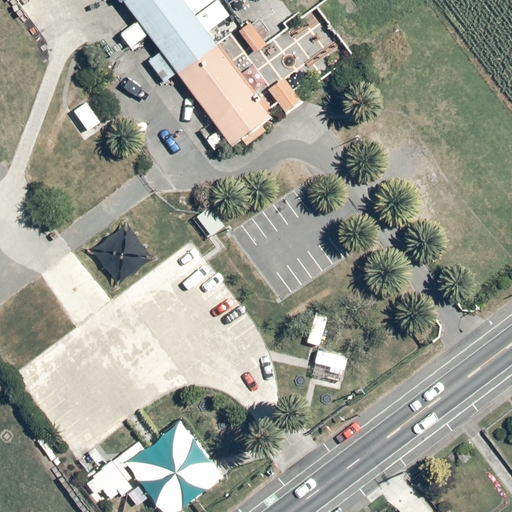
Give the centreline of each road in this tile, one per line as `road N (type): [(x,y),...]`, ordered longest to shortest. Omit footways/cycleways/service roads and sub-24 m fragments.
road 1 (unknown): [(347,187),(301,145),(174,149),(126,128),(55,0)]
road 2 (secondary): [(290,511),(511,345)]
road 3 (unknown): [(482,367),(347,187)]
